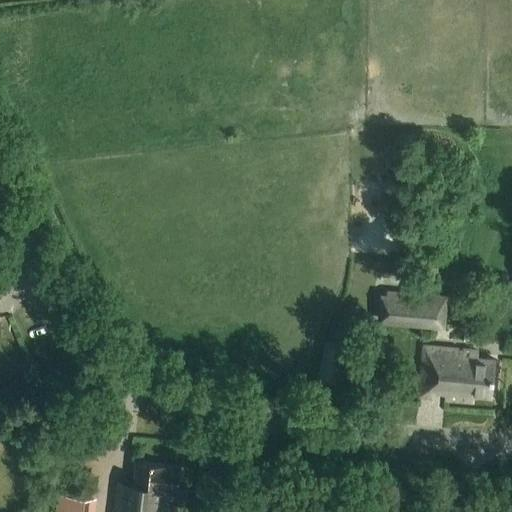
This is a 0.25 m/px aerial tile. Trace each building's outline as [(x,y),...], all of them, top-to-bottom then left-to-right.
[(376,323),(444,328),(446,296),(384,291),(384,295),(378,295),(376,323)] [(467,340),(468,329),(457,329),(457,340),(467,340)] [(419,397),(432,398),(433,394),(444,395),(444,399),(473,402),(474,395),(491,397),(495,360),(477,358),(478,351),(424,346),(419,397)] [(179,491),(179,490),(181,467),(135,462),(134,485),(117,483),(113,511),(163,511),(166,490),(176,491),(179,491)] [(189,490),(179,490),(179,491),(176,491),(176,501),(187,503),(189,490)] [(59,511),(92,511),(94,496),(61,493),(59,511)]
